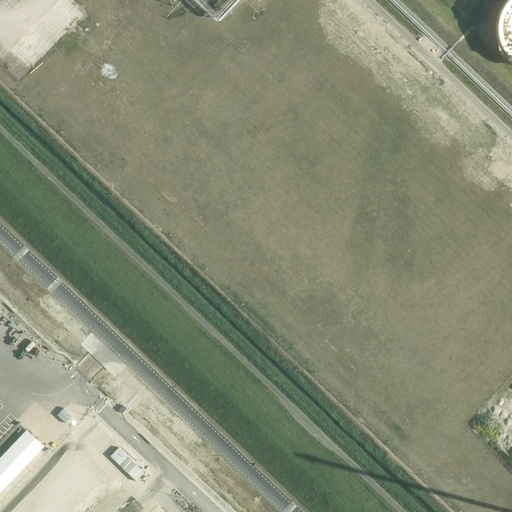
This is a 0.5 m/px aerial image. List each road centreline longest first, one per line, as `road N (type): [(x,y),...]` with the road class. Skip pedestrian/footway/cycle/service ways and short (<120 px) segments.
road 1 (unclassified): [(401,511),(0,129)]
road 2 (unclassified): [(292,511),(0,233)]
road 3 (unclassified): [(511,132),(371,0)]
